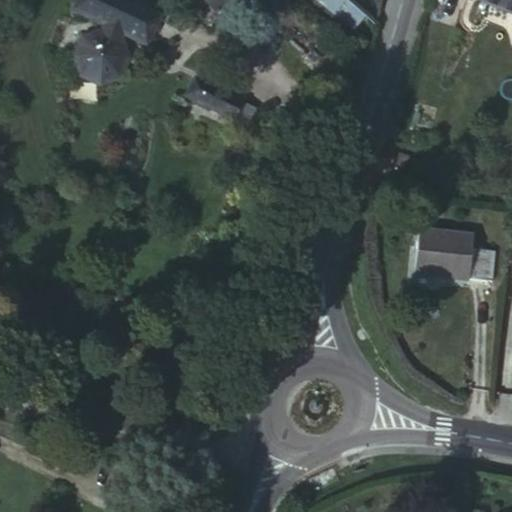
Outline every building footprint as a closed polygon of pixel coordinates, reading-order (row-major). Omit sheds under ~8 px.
[(144,45),(158,18),(120,0),(77,0),(73,10),(104,25),(101,33),(83,38),(72,59),(79,77),(97,86),(118,79),(126,61),(118,40),(122,33),(144,45)] [(354,10),(342,0),(316,0),(343,22),(354,10)] [(511,10),(511,0),(484,0),(511,10)] [(362,16),(354,10),(343,22),(352,29),(362,16)] [(198,104),(206,86),(195,81),(187,99),(198,104)] [(234,122),(242,103),(206,86),(198,104),(234,122)] [(254,109),(242,103),(234,122),(246,127),(254,109)] [(472,237),(417,231),(413,274),(490,282),(494,252),(471,249),(472,237)]
